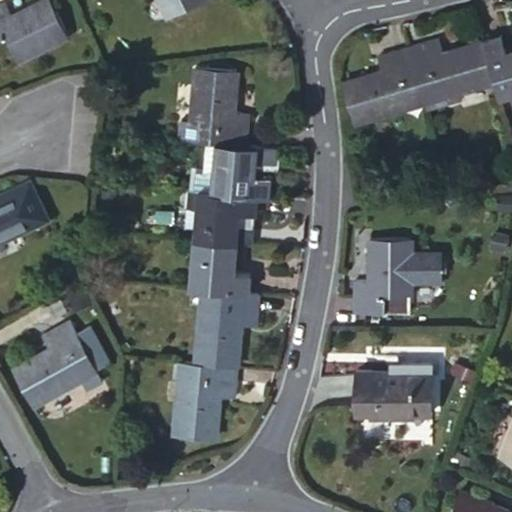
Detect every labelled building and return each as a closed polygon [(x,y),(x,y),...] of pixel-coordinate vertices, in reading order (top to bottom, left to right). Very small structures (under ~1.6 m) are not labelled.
[(19,59),(70,35),(52,0),(44,0),(15,15),(7,0),(4,0),(0,2),(0,39),(8,36),(19,59)] [(163,0),(171,15),(176,13),(170,0),(163,0)] [(170,0),(176,13),(202,0),(170,0)] [(473,4),(459,7),(466,32),(480,28),(473,4)] [(501,95),(511,91),(511,47),(507,50),(502,33),(485,37),(485,39),(496,77),(496,78),(501,95)] [(441,35),(413,43),(428,98),(430,106),(459,97),(457,90),(496,78),(496,77),(485,39),(445,51),(441,35)] [(428,98),(413,43),(379,53),(383,68),(344,80),(356,119),(428,98)] [(217,140),(246,142),(248,112),(233,110),(237,69),(196,66),(192,120),(186,119),(184,137),(205,139),(217,140)] [(130,139),(121,139),(120,153),(129,154),(130,139)] [(188,187),(193,187),(195,170),(214,172),(217,140),(205,139),(203,166),(190,165),(188,187)] [(246,142),(217,140),(214,172),(195,170),(193,187),(207,188),(259,193),(271,194),(272,175),(255,174),(256,160),(275,161),(277,145),(246,142)] [(0,194),(0,239),(48,215),(31,180),(0,194)] [(193,187),(188,187),(187,205),(199,206),(205,207),(207,188),(193,187)] [(259,193),(207,188),(205,207),(199,206),(196,238),(237,241),(240,211),(257,213),(259,193)] [(103,191),(102,203),(114,203),(115,192),(103,191)] [(444,252),(415,252),(415,255),(412,255),(412,236),(372,236),(372,277),(357,277),(357,310),(412,310),(412,292),(415,292),(415,277),(444,278),(444,269),(449,270),(449,260),(444,260),(444,252)] [(234,271),(237,241),(196,238),(193,269),(202,269),(200,287),(203,287),(211,288),(250,291),(251,272),(234,271)] [(202,269),(193,269),(192,286),(200,287),(202,269)] [(209,306),(211,288),(203,287),(202,306),(209,306)] [(261,292),(250,291),(211,288),(209,306),(202,306),(199,360),(238,364),(242,323),(257,325),(261,292)] [(97,363),(79,332),(72,319),(43,334),(51,348),(15,367),(35,403),(83,377),(80,372),(97,363)] [(92,325),(79,332),(97,363),(99,368),(112,361),(92,325)] [(189,359),(183,358),(181,377),(189,378),(189,359)] [(235,396),(238,364),(199,360),(189,359),(189,378),(181,377),(176,433),(218,437),(221,394),(235,396)] [(433,410),(433,359),(401,360),(401,369),(357,370),(357,410),(433,410)] [(99,368),(97,363),(80,372),(83,377),(88,386),(104,377),(99,368)] [(511,424),(501,452),(511,456),(511,424)] [(507,511),(510,506),(492,499),(491,502),(478,497),(479,494),(460,487),(450,511),(507,511)]
